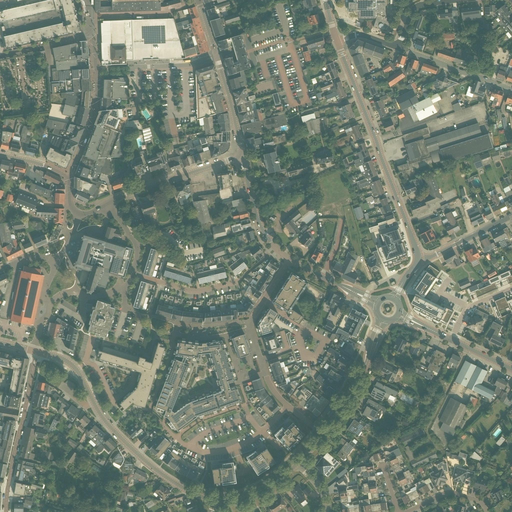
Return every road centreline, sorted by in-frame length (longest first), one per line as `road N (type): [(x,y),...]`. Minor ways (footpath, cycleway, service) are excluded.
road 1 (secondary): [(417,258),(340,40)]
road 2 (residential): [(36,350),(6,511)]
road 3 (tertiary): [(242,155),(197,0)]
road 4 (residential): [(216,501),(157,471),(94,403)]
road 5 (tertiary): [(0,155),(69,177),(69,202),(80,214),(107,202)]
road 6 (tertiary): [(107,202),(242,155)]
road 7 (residential): [(324,434),(383,319)]
road 8 (residential): [(511,89),(398,47)]
